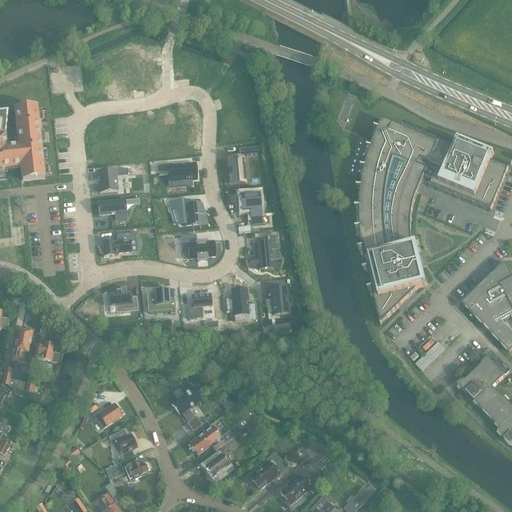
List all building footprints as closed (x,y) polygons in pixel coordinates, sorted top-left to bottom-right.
[(239,95),(225,98),(231,123),(248,119),(244,98),(249,97),(247,87),(238,89),(239,95)] [(0,171),(21,170),(22,182),(44,180),(44,178),(41,154),(39,133),(40,133),(39,124),(38,124),(36,108),(15,110),(19,147),(6,148),(5,137),(7,119),(0,118),(0,171)] [(195,115),(183,116),(186,137),(198,136),(195,115)] [(359,219),(359,220),(360,228),(361,239),(361,240),(362,248),(364,259),(365,261),(369,279),(370,281),(374,299),(374,300),(379,318),(379,319),(386,317),(387,319),(399,308),(404,303),(415,292),(417,290),(424,288),(427,288),(427,286),(422,267),(422,264),(418,247),(413,248),(413,246),(411,239),(411,238),(411,231),(411,228),(411,221),(411,219),(412,213),(412,210),(414,203),(415,202),(417,195),(417,194),(422,182),(423,182),(491,210),(508,169),(508,168),(491,161),(494,154),(458,139),(455,146),(401,124),(400,128),(382,120),(381,122),(374,139),(374,140),(373,141),(371,148),(367,158),(365,168),(362,178),(362,180),(361,187),(360,198),(360,199),(360,200),(359,208),(359,219)] [(95,128),(94,132),(95,145),(104,144),(105,149),(121,148),(119,124),(98,126),(95,128)] [(249,148),(238,149),(239,156),(250,155),(249,148)] [(240,158),(227,160),(228,171),(229,171),(229,174),(230,185),(245,183),(243,158),(240,159),(240,158)] [(172,164),(157,166),(158,174),(169,173),(170,183),(185,181),(186,187),(192,186),(192,181),(197,180),(197,176),(196,176),(196,172),(193,172),(192,165),(172,167),(172,164)] [(127,169),(97,173),(99,194),(117,192),(116,178),(128,176),(127,169)] [(258,194),(240,196),(242,213),(250,212),(250,216),(251,227),(262,226),(268,225),(267,218),(262,219),(261,219),(258,194)] [(139,200),(98,204),(99,213),(101,212),(102,217),(116,215),(117,220),(120,219),(126,214),(125,206),(139,205),(139,200)] [(190,201),(169,203),(171,210),(177,211),(180,225),(183,225),(184,227),(207,225),(204,214),(203,214),(201,207),(202,207),(202,205),(192,206),(190,201)] [(117,243),(102,244),(104,258),(117,257),(117,255),(131,253),(130,242),(136,241),(135,234),(116,235),(117,243)] [(195,236),(180,237),(181,246),(187,245),(189,261),(197,260),(197,262),(207,261),(207,260),(215,259),(216,259),(214,242),(196,244),(195,236)] [(254,259),(249,259),(250,269),(258,269),(258,271),(272,269),(272,261),(271,250),(277,250),(277,243),(276,236),(268,237),(269,244),(261,244),(253,244),(254,259)] [(511,276),(505,264),(494,275),(490,278),(462,304),(484,326),(490,332),(509,353),(511,350),(511,406),(504,398),(503,399),(492,388),(509,373),(498,362),(495,365),(487,358),(482,364),(483,365),(465,382),(464,381),(458,387),(466,395),(468,393),(474,399),(473,400),(501,429),(498,432),(503,437),(511,447),(511,276)] [(274,293),(270,293),(270,301),(270,306),(271,306),(271,309),(274,309),(277,316),(289,315),(286,288),(273,290),(274,293)] [(153,293),(146,294),(147,314),(149,314),(149,316),(170,314),(170,315),(176,315),(175,301),(170,302),(169,290),(169,289),(159,290),(159,289),(152,289),(153,293)] [(120,292),(106,294),(108,308),(116,307),(116,306),(121,306),(122,314),(138,312),(137,300),(136,300),(131,301),(130,298),(131,298),(131,291),(125,292),(125,291),(120,291),(120,292)] [(246,291),(231,292),(231,299),(233,313),(233,316),(248,315),(248,321),(256,320),(255,307),(248,307),(248,305),(246,291)] [(192,307),(186,307),(188,320),(196,319),(203,319),(202,309),(212,307),(211,294),(191,296),(192,307)] [(19,351),(27,353),(31,333),(23,331),(23,333),(17,332),(11,362),(17,363),(19,351)] [(39,342),(36,359),(50,362),(55,363),(57,363),(59,355),(57,354),(52,353),(50,353),(52,343),(44,342),(44,343),(39,342)] [(439,342),(416,364),(423,371),(446,349),(439,342)] [(4,368),(1,385),(9,387),(13,370),(4,368)] [(12,379),(10,386),(21,388),(22,382),(12,379)] [(27,379),(25,393),(33,395),(36,381),(27,379)] [(1,387),(0,388),(0,403),(4,396),(7,398),(11,392),(1,387)] [(193,389),(171,405),(179,417),(182,415),(187,423),(187,424),(193,432),(200,427),(188,410),(202,401),(193,389)] [(97,410),(99,408),(96,404),(94,405),(94,404),(86,409),(90,414),(97,410)] [(103,430),(121,418),(114,406),(95,418),(103,430)] [(84,414),(79,426),(83,428),(88,416),(84,414)] [(246,429),(251,436),(258,432),(253,424),(246,429)] [(236,427),(229,433),(233,438),(240,433),(236,427)] [(212,429),(190,445),(198,456),(211,447),(215,452),(219,449),(233,438),(229,433),(229,432),(220,439),(212,429)] [(124,432),(110,439),(113,446),(121,463),(133,457),(131,452),(137,449),(131,437),(127,438),(124,432)] [(233,438),(219,449),(222,454),(221,455),(221,456),(222,457),(224,457),(239,446),(233,438)] [(0,454),(3,456),(8,447),(2,444),(0,447),(0,454)] [(305,452),(315,464),(327,452),(322,447),(319,449),(314,444),(305,452)] [(75,449),(68,455),(72,460),(79,453),(75,449)] [(213,479),(222,473),(223,474),(228,470),(228,469),(230,467),(222,457),(221,456),(204,468),(213,479)] [(110,459),(102,461),(105,468),(112,466),(110,459)] [(66,460),(62,464),(66,469),(70,465),(66,460)] [(140,475),(149,471),(146,464),(145,465),(143,460),(127,467),(133,481),(141,477),(140,475)] [(255,485),(260,491),(285,469),(279,463),(272,469),(267,463),(259,470),(257,468),(245,478),(253,487),(255,485)] [(114,479),(123,475),(119,465),(110,470),(114,479)] [(304,471),(279,493),(284,499),(282,501),(290,510),(303,498),(301,496),(309,489),(304,483),(310,478),(304,471)] [(112,499),(117,495),(110,485),(105,489),(112,499)] [(364,488),(344,510),(346,511),(355,511),(371,495),(375,490),(370,486),(366,491),(364,488)] [(118,511),(107,496),(100,501),(107,511),(104,511),(118,511)] [(86,511),(78,499),(70,504),(76,511),(86,511)] [(320,499),(309,511),(310,511),(334,511),(331,509),(327,505),(320,499)]
